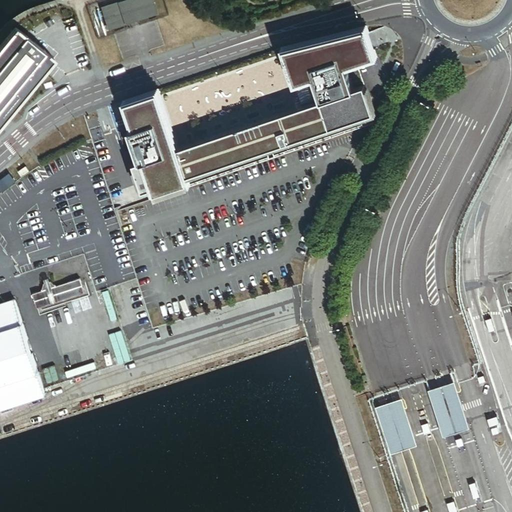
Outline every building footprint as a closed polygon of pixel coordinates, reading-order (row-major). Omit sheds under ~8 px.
[(156,14),(151,0),(138,0),(132,2),(138,20),(156,14)] [(129,23),(123,5),(122,2),(101,9),(108,29),(129,23)] [(138,20),(132,2),(123,5),(129,23),(138,20)] [(0,43),(0,124),(53,60),(14,27),(0,43)] [(117,100),(149,197),(374,121),(364,84),(349,88),(342,65),(376,56),(363,28),(281,46),(117,100)] [(31,295),(35,310),(86,294),(80,279),(59,286),(53,282),(46,284),(45,286),(43,291),(31,295)] [(494,288),(488,285),(481,301),(488,303),(494,288)] [(0,305),(0,409),(46,395),(14,301),(0,305)] [(481,368),(475,370),(478,383),(484,381),(483,376),(481,368)] [(455,381),(429,390),(444,436),(470,428),(455,381)] [(402,398),(376,406),(392,453),(418,445),(402,398)] [(420,399),(414,401),(418,411),(424,408),(420,399)]
